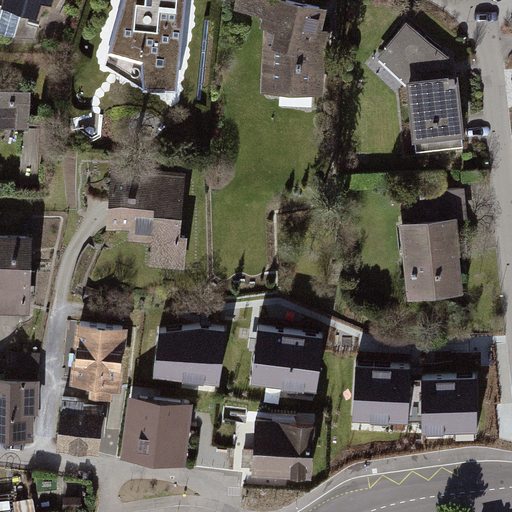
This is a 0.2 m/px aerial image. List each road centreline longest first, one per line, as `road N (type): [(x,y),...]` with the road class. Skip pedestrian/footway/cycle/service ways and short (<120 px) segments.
road 1 (residential): [(511,282),(488,25),(469,0)]
road 2 (tertiary): [(374,506),(511,488)]
